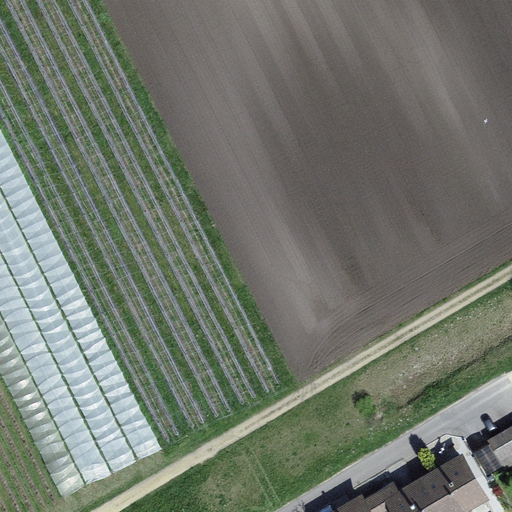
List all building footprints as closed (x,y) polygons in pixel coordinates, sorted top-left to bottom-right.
[(166,443),(280,393),(104,0),(0,0),(0,248),(4,251),(0,252),(0,354),(62,495),(141,460),(89,343),(110,333),(148,418),(138,422),(166,443)] [(511,462),(511,447),(504,434),(491,442),(505,467),(511,462)] [(432,476),(425,480),(443,511),(455,511),(463,508),(462,506),(482,494),(462,459),(432,476)] [(443,511),(425,480),(400,495),(393,483),(372,496),(377,504),(387,499),(394,511),(443,511)] [(368,511),(367,510),(377,504),(372,496),(362,501),(361,500),(340,511),(368,511)]
